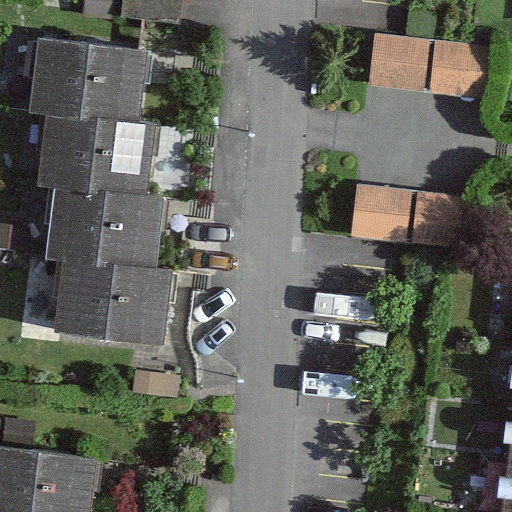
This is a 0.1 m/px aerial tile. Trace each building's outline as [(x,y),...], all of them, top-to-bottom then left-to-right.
[(481,85),(483,31),(377,27),(375,80),(481,85)] [(46,112),(136,121),(144,51),(41,40),(34,110),(46,112)] [(57,183),(144,192),(152,123),(136,121),(46,112),(39,181),(57,183)] [(360,178),(357,231),(449,237),(452,184),(360,178)] [(57,183),(49,257),(63,259),(153,268),(162,194),(144,192),(57,183)] [(56,327),(159,338),(166,270),(153,268),(63,259),(56,327)] [(0,511),(85,511),(91,459),(0,449),(0,511)] [(511,511),(511,465),(504,465),(499,511),(511,511)]
